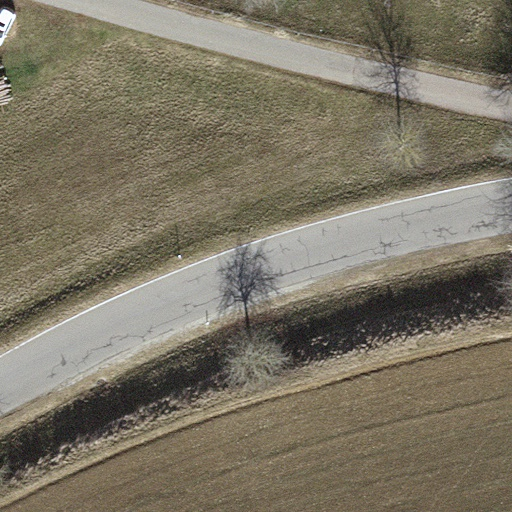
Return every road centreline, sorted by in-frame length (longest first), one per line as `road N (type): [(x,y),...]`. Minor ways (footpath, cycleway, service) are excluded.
road 1 (tertiary): [(0,391),(284,258),(511,203)]
road 2 (residential): [(100,0),(511,98)]
